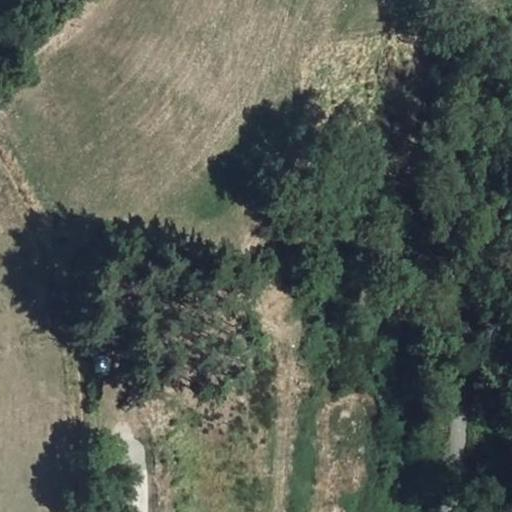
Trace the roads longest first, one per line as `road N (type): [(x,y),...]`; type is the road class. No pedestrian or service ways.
road 1 (unclassified): [(511,150),(474,260),(448,511)]
road 2 (track): [(86,511),(77,372),(34,219),(0,165)]
road 3 (track): [(101,511),(114,456),(139,461),(139,511)]
